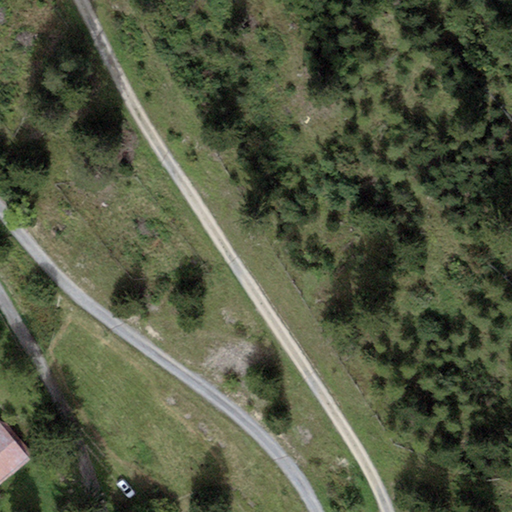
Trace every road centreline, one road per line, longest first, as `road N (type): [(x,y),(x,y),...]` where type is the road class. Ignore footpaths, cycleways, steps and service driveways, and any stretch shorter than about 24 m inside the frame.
road 1 (track): [(388,511),(356,443),(116,74),(85,0)]
road 2 (track): [(0,204),(88,302),(253,423),(314,511)]
road 3 (track): [(100,511),(43,370),(0,293)]
road 4 (track): [(63,415),(148,511)]
